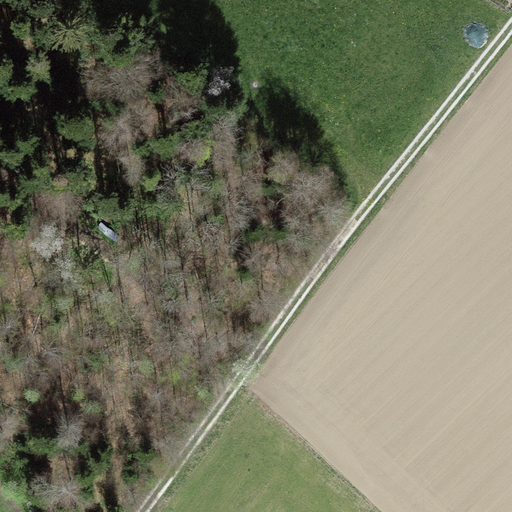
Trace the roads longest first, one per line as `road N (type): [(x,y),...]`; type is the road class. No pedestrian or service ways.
road 1 (track): [(142,511),(359,214),(511,22)]
road 2 (track): [(226,396),(178,316),(115,251),(0,167)]
